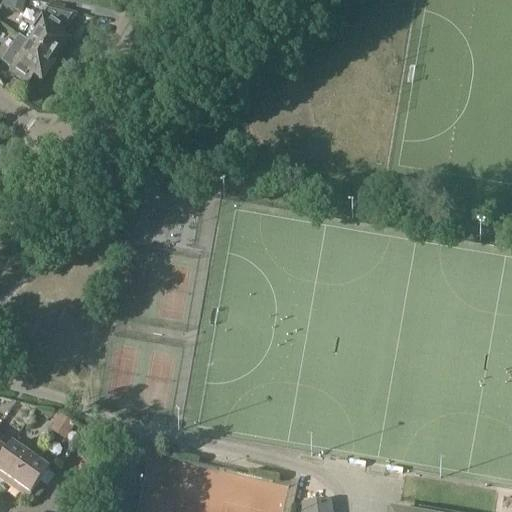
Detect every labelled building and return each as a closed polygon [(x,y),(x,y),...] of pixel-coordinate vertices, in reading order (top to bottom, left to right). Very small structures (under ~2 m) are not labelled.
[(25,1),(25,0),(2,0),(1,8),(20,13),(35,19),(39,5),(25,1)] [(24,41),(29,44),(55,62),(69,41),(61,35),(65,29),(48,17),(44,14),(41,18),(32,31),(31,31),(24,41)] [(42,80),(55,62),(29,44),(11,70),(28,81),(33,74),(42,80)] [(74,426),(61,417),(51,432),(65,441),(74,426)] [(0,462),(0,480),(10,487),(36,449),(28,443),(22,451),(11,444),(5,453),(6,454),(0,462)] [(10,487),(29,500),(50,471),(39,463),(44,455),(36,449),(10,487)] [(331,511),(330,502),(302,505),(303,511),(331,511)]
